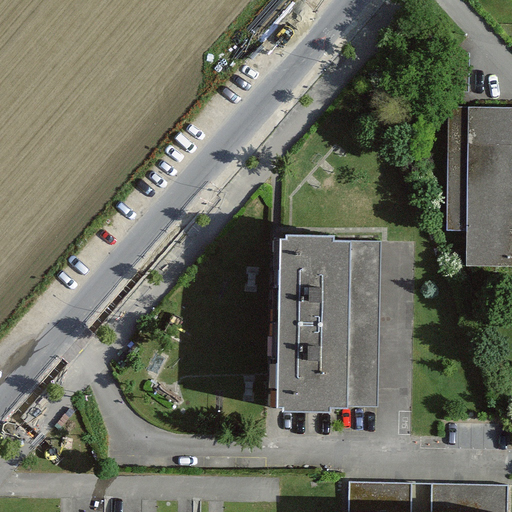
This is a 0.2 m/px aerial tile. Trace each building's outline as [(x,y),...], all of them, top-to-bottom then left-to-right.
[(468,89),(468,54),(440,54),(440,89),(468,89)] [(465,265),(511,265),(511,107),(446,107),(445,228),(465,228),(465,265)] [(375,407),(377,240),(280,239),(278,406),(375,407)] [(347,484),(346,511),(407,511),(408,486),(347,484)] [(430,485),(429,511),(508,511),(509,486),(430,485)]
